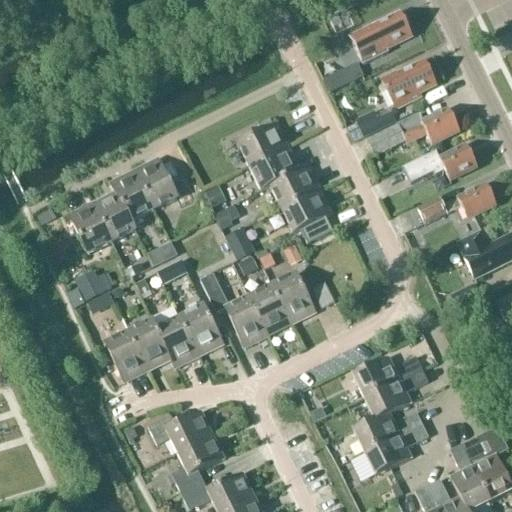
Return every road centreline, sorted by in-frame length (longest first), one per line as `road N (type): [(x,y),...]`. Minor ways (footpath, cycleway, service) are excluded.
road 1 (residential): [(0,136),(257,0)]
road 2 (residential): [(305,76),(46,206)]
road 3 (residential): [(400,318),(390,243),(305,76)]
road 4 (residential): [(251,390),(400,318)]
road 5 (tertiary): [(511,148),(438,0)]
road 6 (residential): [(442,425),(467,414),(426,327),(400,318)]
road 7 (residential): [(312,511),(251,390)]
road 8 (residential): [(116,400),(251,390)]
